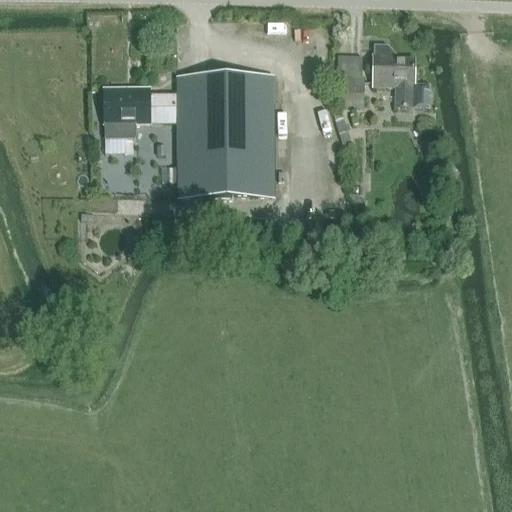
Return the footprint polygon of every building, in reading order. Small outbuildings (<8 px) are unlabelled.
[(373,50),(373,64),(372,92),(394,92),(394,112),(429,113),(429,88),(413,88),(414,64),(400,63),(388,50),(373,50)] [(176,186),(176,201),(272,202),(272,81),(176,82),(176,98),(176,110),(176,126),(176,141),(176,171),(176,186)] [(361,110),(362,86),(334,84),(333,108),(361,110)] [(103,94),(103,128),(148,127),(148,126),(148,110),(176,110),(176,98),(148,98),(148,94),(103,94)] [(332,116),(332,117),(341,145),(342,149),(350,147),(340,114),(332,116)] [(165,159),(165,150),(156,150),(157,160),(165,159)] [(162,171),(162,186),(176,186),(176,171),(162,171)] [(211,225),(211,233),(202,233),(202,229),(178,229),(179,248),(190,247),(230,246),(230,243),(242,242),(242,224),(211,225)] [(349,236),(289,238),(290,267),(350,266),(349,236)]
